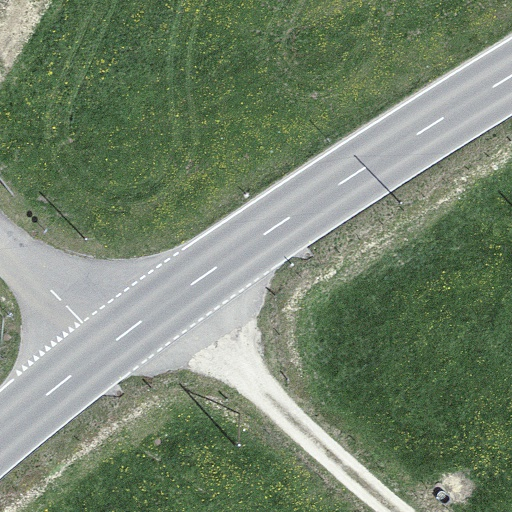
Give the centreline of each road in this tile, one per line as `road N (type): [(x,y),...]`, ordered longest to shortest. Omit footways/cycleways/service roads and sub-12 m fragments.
road 1 (secondary): [(142,331),(511,82)]
road 2 (track): [(387,511),(205,355),(142,331)]
road 3 (secondary): [(0,451),(142,331)]
road 4 (residential): [(0,252),(142,331)]
